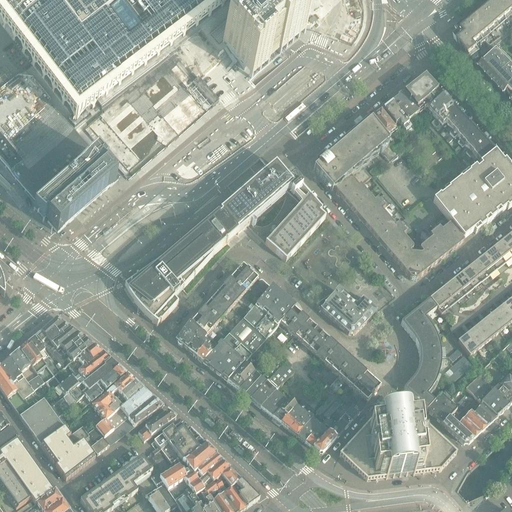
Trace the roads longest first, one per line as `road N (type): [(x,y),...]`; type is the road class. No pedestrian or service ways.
road 1 (residential): [(156,343),(240,253),(352,347),(414,302)]
road 2 (residential): [(58,299),(286,503)]
road 3 (residential): [(465,461),(389,396),(312,477)]
road 4 (residential): [(312,477),(156,343)]
road 5 (residential): [(414,302),(302,169)]
road 6 (residential): [(414,26),(422,56),(511,152)]
road 7 (tertiary): [(92,283),(187,216),(203,192)]
road 8 (residential): [(241,107),(138,197)]
road 9 (residential): [(511,120),(419,21)]
road 10 (residential): [(511,222),(414,302)]
road 11 (residential): [(346,68),(310,55),(241,107)]
